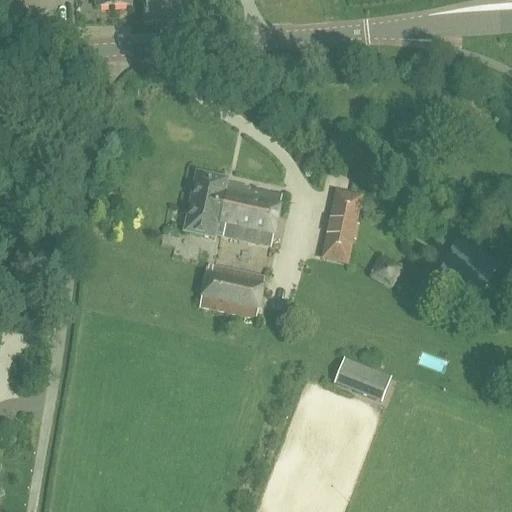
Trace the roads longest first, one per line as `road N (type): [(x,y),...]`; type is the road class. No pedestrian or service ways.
road 1 (secondary): [(0,59),(511,24)]
road 2 (track): [(102,52),(29,511)]
